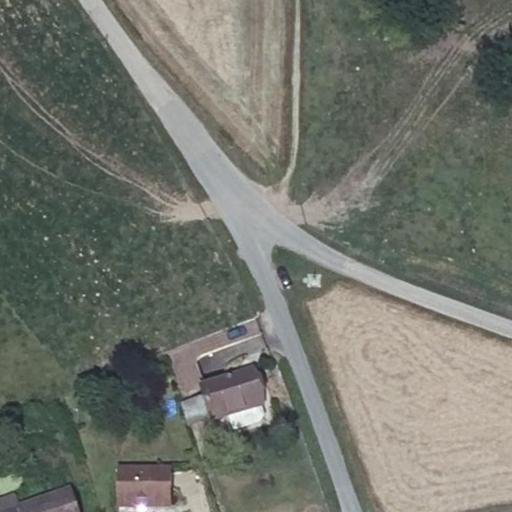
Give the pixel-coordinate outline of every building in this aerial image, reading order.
[(263,407),(253,372),(202,386),(205,397),(212,421),(263,407)] [(212,421),(205,397),(181,403),(189,427),(212,421)] [(170,508),(170,469),(120,469),(119,508),(170,508)] [(18,507),(0,511),(79,511),(71,489),(18,507)] [(0,511),(18,507),(14,495),(0,499),(0,511)]
